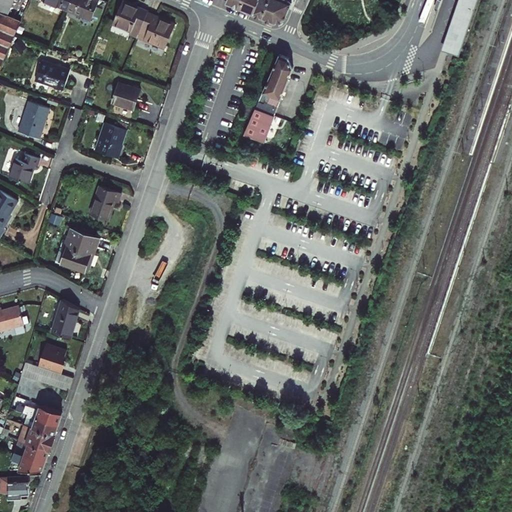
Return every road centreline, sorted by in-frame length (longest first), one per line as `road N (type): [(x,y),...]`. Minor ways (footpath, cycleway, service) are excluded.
road 1 (residential): [(111,314),(43,511)]
road 2 (residential): [(213,12),(154,184)]
road 3 (residential): [(286,42),(341,64),(375,59),(404,34),(418,0)]
road 4 (residential): [(154,184),(111,314)]
road 5 (residential): [(111,314),(43,276),(0,286)]
